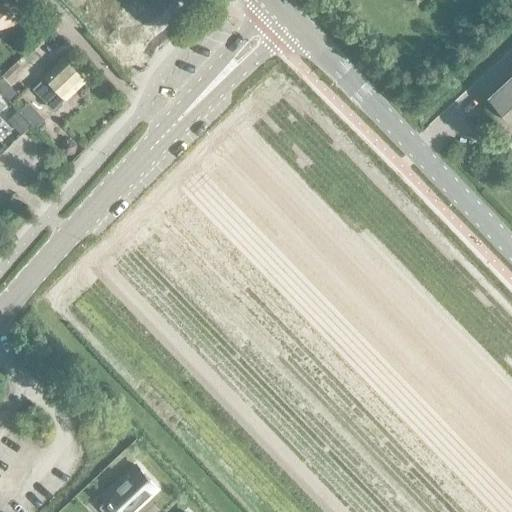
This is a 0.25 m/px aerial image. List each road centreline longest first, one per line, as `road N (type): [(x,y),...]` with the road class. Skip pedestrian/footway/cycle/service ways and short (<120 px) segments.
road 1 (secondary): [(511,250),(292,20)]
road 2 (tertiary): [(274,0),(98,203)]
road 3 (tertiary): [(98,203),(292,20)]
road 4 (tertiary): [(0,315),(98,203)]
